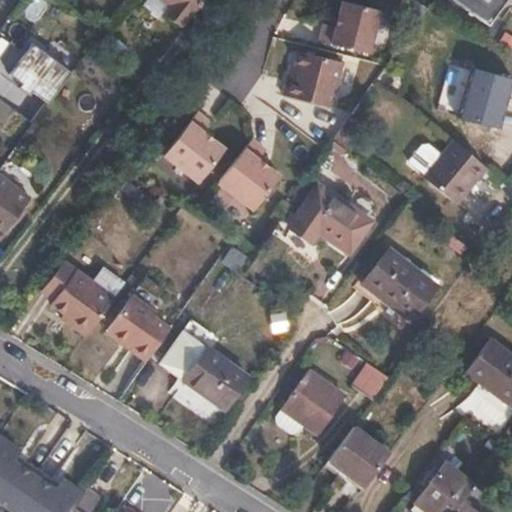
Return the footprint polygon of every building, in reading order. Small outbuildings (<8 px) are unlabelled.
[(201,0),(149,0),(166,13),(160,21),(177,33),(201,0)] [(508,0),(451,0),(491,27),(508,0)] [(319,43),(357,54),(368,57),(376,28),(380,13),(348,5),(343,3),(340,16),(336,29),(331,28),(324,26),(319,43)] [(31,42),(8,75),(48,102),(70,68),(31,42)] [(342,66),(310,56),(299,53),(291,81),(286,80),(284,91),(282,97),(319,107),(329,110),(337,83),(342,66)] [(511,79),(511,78),(472,66),(457,114),(497,126),(511,79)] [(163,159),(186,176),(212,141),(204,135),(211,125),(196,115),(163,159)] [(486,166),(453,139),(440,156),(427,146),(422,146),(408,163),(424,175),(423,176),(456,204),(486,166)] [(212,141),(186,176),(199,185),(225,151),(212,141)] [(218,185),(248,207),(273,173),(259,162),(266,151),(252,141),(218,185)] [(280,178),(273,173),(248,207),(254,212),(280,178)] [(29,200),(0,179),(0,231),(4,234),(29,200)] [(374,222),(321,185),(293,226),(316,242),(322,233),(352,253),(374,222)] [(436,286),(390,250),(364,284),(410,321),(436,286)] [(113,301),(75,273),(50,306),(63,317),(69,322),(66,326),(84,340),(113,301)] [(150,313),(128,296),(104,327),(127,344),(123,349),(139,361),(162,328),(147,317),(150,313)] [(69,322),(63,317),(59,321),(66,326),(69,322)] [(127,344),(104,327),(100,332),(123,349),(127,344)] [(196,339),(185,332),(161,365),(173,373),(196,339)] [(248,376),(196,339),(173,373),(225,410),(248,376)] [(511,395),(511,359),(485,340),(461,373),(479,386),(483,380),(509,400),(511,395)] [(388,376),(369,363),(353,386),(372,398),(388,376)] [(346,397),(308,371),(282,407),(307,424),(320,433),(346,397)] [(509,400),(483,380),(479,386),(505,405),(509,400)] [(307,424),(282,407),(276,415),(280,425),(289,432),(302,432),(307,424)] [(383,449),(351,424),(324,457),(356,483),(383,449)] [(18,455),(0,441),(0,450),(14,460),(18,455)] [(0,507),(7,511),(71,511),(77,504),(55,488),(52,493),(12,465),(14,460),(0,450),(0,507)] [(410,499),(426,511),(445,511),(456,497),(469,480),(440,459),(410,499)] [(12,465),(52,493),(55,488),(14,460),(12,465)] [(55,488),(77,504),(81,498),(59,483),(55,488)] [(91,511),(100,500),(86,490),(81,498),(77,504),(71,511),(91,511)] [(476,511),(456,497),(445,511),(476,511)]
